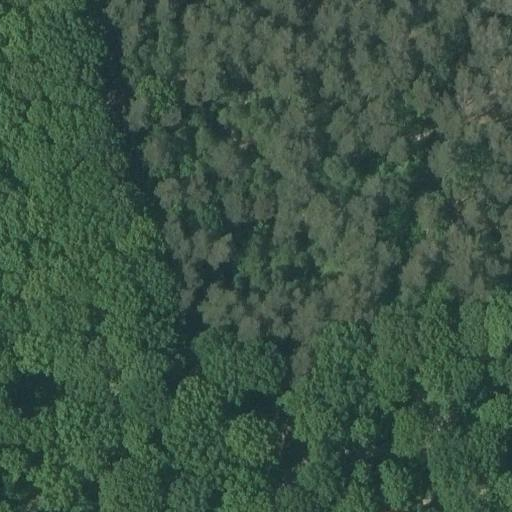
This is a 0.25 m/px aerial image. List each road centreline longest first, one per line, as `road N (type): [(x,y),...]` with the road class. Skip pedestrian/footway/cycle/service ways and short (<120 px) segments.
road 1 (track): [(73,0),(108,148),(187,392)]
road 2 (track): [(187,392),(511,342)]
road 3 (track): [(187,392),(267,511)]
